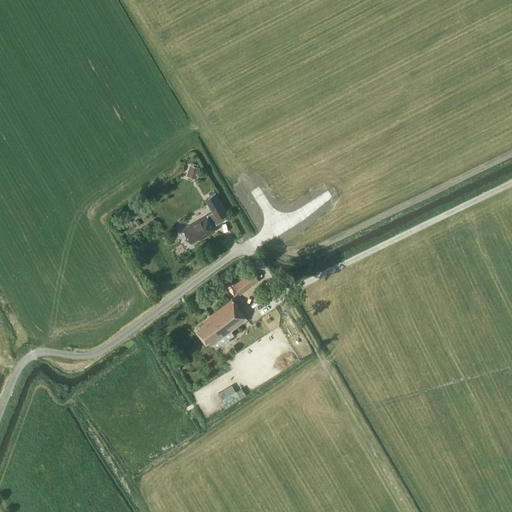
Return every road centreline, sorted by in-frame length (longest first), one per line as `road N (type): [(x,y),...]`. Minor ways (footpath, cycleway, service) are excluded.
road 1 (unclassified): [(0,414),(26,358),(102,350),(248,246),(279,294),(511,182)]
road 2 (track): [(511,153),(308,250),(248,246)]
